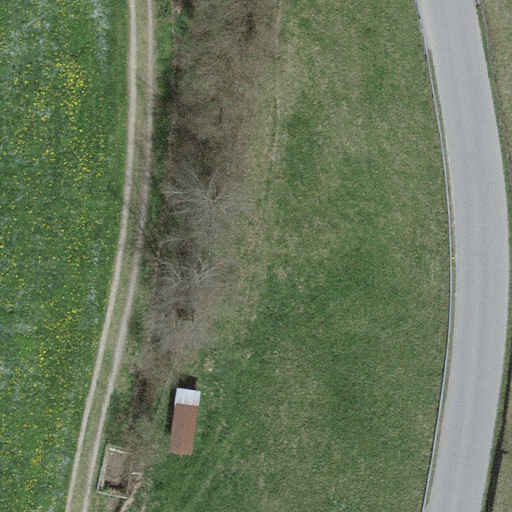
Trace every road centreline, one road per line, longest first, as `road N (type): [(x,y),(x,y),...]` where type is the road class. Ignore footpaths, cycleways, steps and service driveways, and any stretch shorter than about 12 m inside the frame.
road 1 (unclassified): [(448,0),(478,184),(483,318),(456,511)]
road 2 (track): [(147,0),(145,176),(92,511)]
